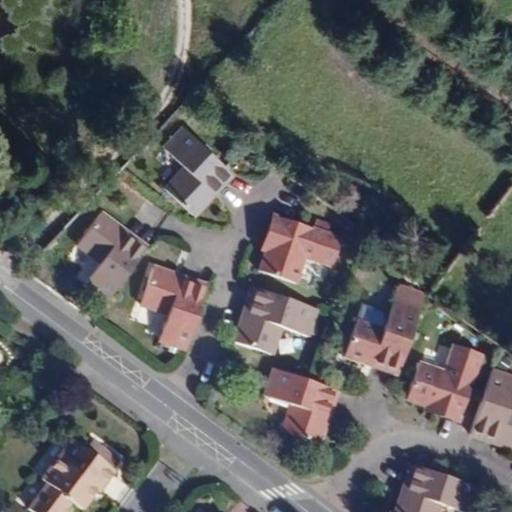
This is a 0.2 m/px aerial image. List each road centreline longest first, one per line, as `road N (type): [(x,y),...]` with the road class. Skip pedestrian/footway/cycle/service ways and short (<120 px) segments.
road 1 (residential): [(196,428),(0,285)]
road 2 (unknown): [(177,415),(232,263),(272,193)]
road 3 (residential): [(307,511),(385,438),(511,484)]
road 4 (residential): [(304,511),(196,428)]
